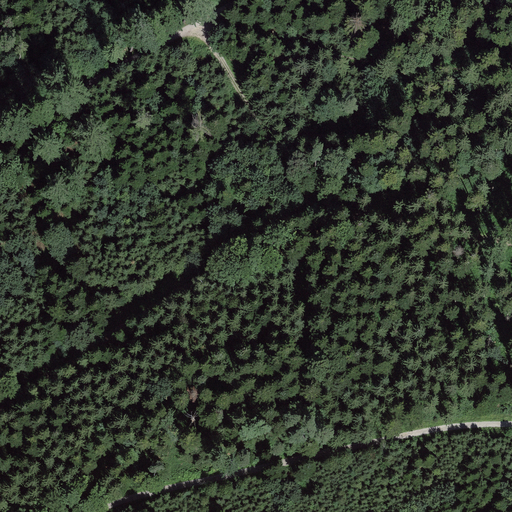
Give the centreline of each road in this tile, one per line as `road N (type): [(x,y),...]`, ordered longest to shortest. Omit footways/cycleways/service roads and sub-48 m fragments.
road 1 (track): [(199,24),(260,121),(296,205),(271,232),(0,412)]
road 2 (track): [(511,425),(433,430),(96,511)]
road 3 (track): [(199,24),(353,61),(438,67),(511,89)]
road 4 (track): [(0,133),(199,24)]
road 5 (track): [(296,205),(511,243)]
